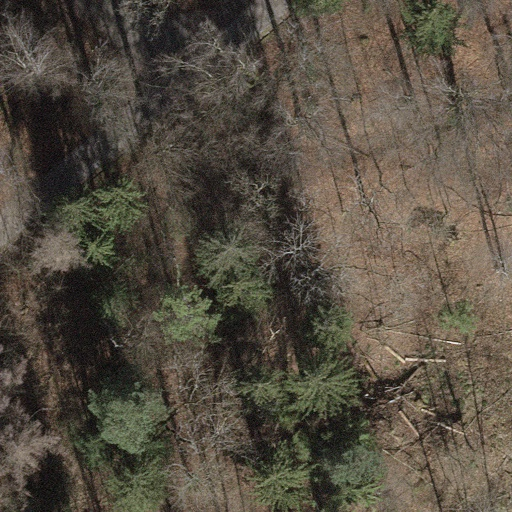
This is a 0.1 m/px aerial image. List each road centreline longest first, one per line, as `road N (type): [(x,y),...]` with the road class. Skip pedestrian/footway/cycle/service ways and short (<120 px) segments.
road 1 (track): [(0,224),(268,0)]
road 2 (track): [(76,0),(175,78)]
